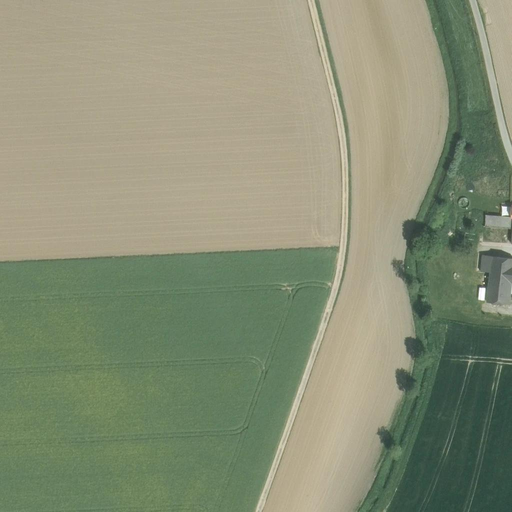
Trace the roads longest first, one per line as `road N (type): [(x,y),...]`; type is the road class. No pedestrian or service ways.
road 1 (track): [(309,0),(339,143),(344,245),(256,511)]
road 2 (unclassified): [(472,0),(511,159)]
